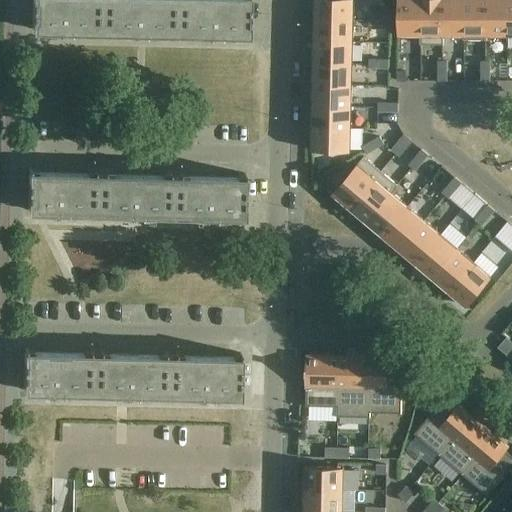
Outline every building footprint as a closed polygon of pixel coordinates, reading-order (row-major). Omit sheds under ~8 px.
[(32,0),(32,29),(47,30),(69,30),(83,30),(104,31),(104,0),(32,0)] [(176,0),(104,0),(104,31),(122,31),(139,32),(144,32),(158,32),(176,33),(176,0)] [(248,0),(176,0),(176,33),(197,33),(214,33),(219,34),(232,34),(248,34),(248,0)] [(315,0),(315,19),(353,20),(353,0),(315,0)] [(398,0),(399,35),(420,35),(421,35),(421,0),(398,0)] [(421,0),(421,35),(420,35),(420,44),(444,44),(444,35),(443,35),(442,0),(421,0)] [(464,0),(442,0),(443,35),(444,35),(463,35),(464,35),(464,0)] [(464,0),(464,35),(463,35),(463,39),(487,39),(487,35),(486,35),(485,0),(464,0)] [(485,0),(486,35),(487,35),(507,35),(507,0),(485,0)] [(370,16),(369,24),(380,25),(380,16),(370,16)] [(380,16),(380,25),(390,25),(390,17),(380,16)] [(315,19),(315,41),(353,42),(353,20),(315,19)] [(315,41),(314,62),(352,63),(353,42),(315,41)] [(447,70),(447,60),(438,60),(438,70),(447,70)] [(490,70),(490,60),(481,60),(482,70),(490,70)] [(314,62),(314,84),(352,85),(352,63),(314,62)] [(369,68),(369,76),(379,76),(379,68),(369,68)] [(379,68),(379,76),(389,76),(389,68),(379,68)] [(399,70),(397,70),(397,80),(406,80),(406,70),(399,70)] [(447,70),(438,70),(438,81),(447,80),(447,70)] [(490,70),(482,70),(482,81),(490,81),(490,70)] [(314,84),(313,106),(351,107),(352,85),(314,84)] [(313,106),(313,127),(351,128),(351,107),(313,106)] [(378,111),(378,119),(388,119),(388,111),(378,111)] [(398,111),(388,111),(388,119),(398,120),(398,111)] [(351,128),(313,127),(312,150),(319,150),(319,153),(329,153),(329,150),(350,151),(351,128)] [(371,141),(376,149),(384,144),(380,136),(371,141)] [(363,146),(367,154),(376,149),(371,141),(363,146)] [(422,149),(416,157),(422,162),(429,155),(422,149)] [(333,193),(351,207),(381,171),(364,156),(342,183),(339,181),(335,186),(337,188),(333,193)] [(416,157),(409,165),(416,170),(422,162),(416,157)] [(29,168),(28,210),(43,211),(78,212),(100,212),(101,174),(30,172),(30,168),(29,168)] [(381,171),(351,207),(367,221),(392,192),(398,185),(381,171)] [(245,173),(243,173),(243,178),(172,176),(172,214),(193,215),(228,216),(244,216),(245,173)] [(172,176),(101,174),(100,212),(118,213),(153,214),(172,214),(172,176)] [(462,182),(455,177),(449,185),(455,190),(462,182)] [(449,185),(442,192),(449,198),(455,190),(449,185)] [(392,192),(367,221),(384,235),(408,206),(392,192)] [(495,210),(488,205),(482,212),(488,218),(495,210)] [(408,206),(384,235),(400,249),(425,220),(408,206)] [(482,212),(475,220),(482,225),(488,218),(482,212)] [(425,220),(400,249),(417,263),(441,234),(425,220)] [(441,234),(417,263),(433,277),(458,248),(441,234)] [(458,248),(433,277),(450,291),(474,262),(458,248)] [(474,262),(450,291),(467,305),(492,276),(474,262)] [(25,347),(25,353),(24,390),(74,391),(95,392),(96,354),(26,352),(26,347),(25,347)] [(239,395),(240,353),(239,353),(239,357),(168,355),(167,394),(188,394),(224,395),(239,395)] [(168,355),(96,354),(95,392),(113,392),(149,393),(167,394),(168,355)] [(306,405),(338,406),(339,406),(340,356),(339,356),(339,361),(326,361),(326,355),(308,355),(308,354),(306,354),(306,370),(305,370),(305,371),(306,371),(306,388),(307,388),(306,405)] [(371,417),(371,412),(370,412),(371,357),(354,356),(354,361),(341,361),(341,356),(340,356),(339,406),(338,406),(337,416),(371,417)] [(370,412),(371,412),(402,413),(403,362),(388,362),(388,357),(371,357),(370,412)] [(469,419),(470,420),(473,416),(459,404),(456,408),(444,398),(415,433),(439,454),(469,419)] [(439,454),(463,474),(496,435),(483,424),(479,428),(470,420),(469,419),(439,454)] [(496,435),(463,474),(488,495),(511,466),(511,454),(506,450),(509,447),(496,435)] [(325,457),(337,457),(338,447),(326,447),(325,457)] [(338,447),(337,457),(349,458),(350,448),(338,447)] [(369,448),(369,458),(381,458),(381,448),(369,448)] [(377,472),(387,473),(387,464),(377,464),(377,472)] [(305,466),(304,488),(343,489),(343,467),(305,466)] [(407,485),(399,495),(406,501),(414,492),(407,485)] [(304,488),(304,510),(342,511),(343,489),(304,488)] [(435,499),(428,506),(434,511),(438,511),(444,506),(435,499)]
